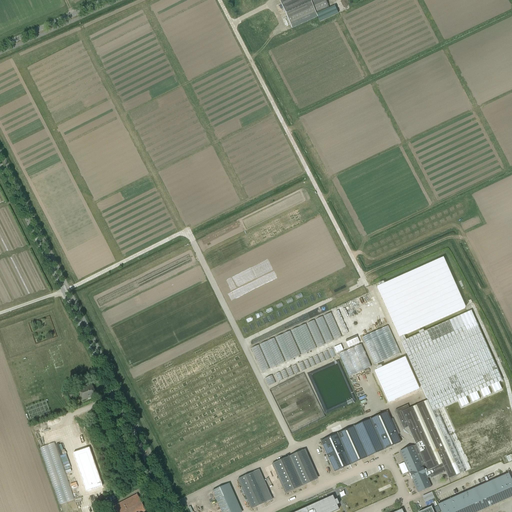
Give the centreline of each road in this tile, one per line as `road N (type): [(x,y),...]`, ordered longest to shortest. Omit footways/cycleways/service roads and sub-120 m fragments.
road 1 (unclassified): [(172,511),(0,165)]
road 2 (track): [(373,286),(219,0)]
